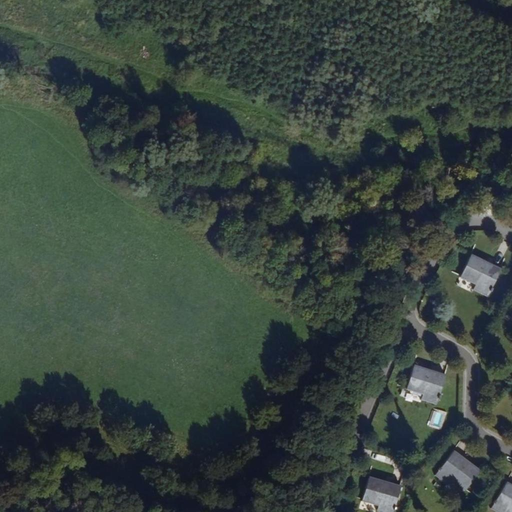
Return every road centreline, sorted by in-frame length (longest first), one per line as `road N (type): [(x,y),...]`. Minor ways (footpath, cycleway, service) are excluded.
road 1 (track): [(442,129),(333,131),(0,25)]
road 2 (track): [(273,488),(41,427)]
road 3 (residential): [(406,320),(326,511)]
road 4 (residential): [(406,320),(468,356),(476,424),(511,445)]
road 5 (residential): [(511,234),(485,218),(437,241),(406,320)]
